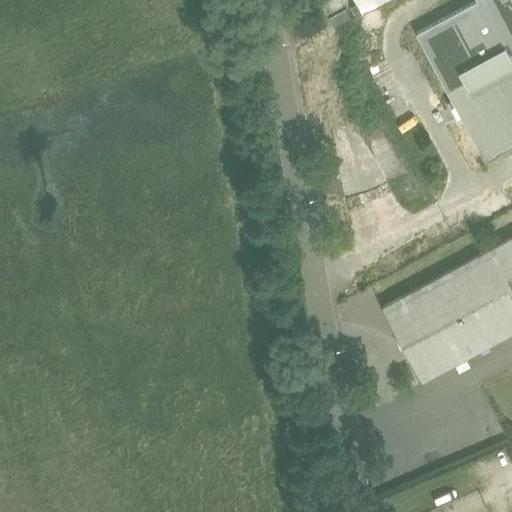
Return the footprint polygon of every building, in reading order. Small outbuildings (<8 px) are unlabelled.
[(349,0),(324,0),(323,1),(328,12),(350,0),(349,0)] [(358,0),(364,10),(381,0),(358,0)] [(511,0),(474,0),(417,31),(454,98),(452,100),(451,102),(457,115),(460,115),(462,114),(487,160),(511,146),(511,0)] [(363,9),(359,2),(352,6),(356,12),(363,9)] [(347,6),(330,15),(336,26),(353,16),(347,6)] [(511,236),(403,295),(403,294),(384,305),(402,337),(399,339),(402,346),(405,344),(423,377),(442,367),(511,328),(511,236)]
